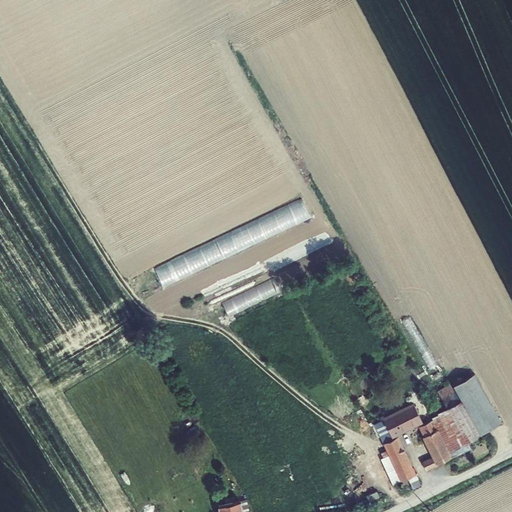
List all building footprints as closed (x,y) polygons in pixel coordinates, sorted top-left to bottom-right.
[(301,199),(155,268),(165,288),(312,218),(301,199)] [(281,293),(273,277),(221,302),(229,318),(281,293)] [(463,383),(491,431),(511,420),(511,419),(484,373),(463,383)] [(463,383),(449,390),(459,407),(478,438),(491,431),(463,383)] [(423,401),(393,416),(394,418),(387,422),(411,476),(417,473),(423,486),(432,482),(426,469),(423,471),(404,431),(438,415),(431,400),(425,403),(423,401)] [(459,407),(439,418),(443,426),(447,424),(461,452),(481,444),(479,440),(478,438),(459,407)] [(439,418),(432,422),(436,430),(433,431),(443,451),(432,457),(436,465),(461,452),(447,424),(443,426),(439,418)] [(250,511),(246,498),(228,504),(230,511),(250,511)]
